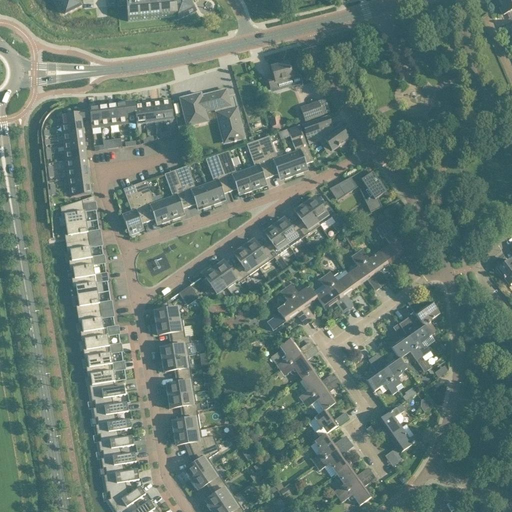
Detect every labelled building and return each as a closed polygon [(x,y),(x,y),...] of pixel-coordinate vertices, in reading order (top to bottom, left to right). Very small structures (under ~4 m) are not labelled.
[(57,0),(65,14),(82,6),(78,0),(57,0)] [(126,5),(128,22),(176,17),(178,20),(195,11),(189,0),(118,0),(119,6),(126,5)] [(511,0),(501,0),(505,7),(501,9),(504,15),(511,11),(511,0)] [(267,78),(270,88),(271,90),(277,89),(276,83),(283,81),(291,79),(293,87),(302,84),(302,85),(303,85),(300,75),(299,76),(298,76),(295,67),(290,69),(288,63),(271,68),(273,76),(267,78)] [(180,100),(187,126),(187,128),(208,123),(205,113),(230,107),(226,90),(201,97),(201,94),(180,100)] [(170,100),(161,102),(164,122),(173,121),(170,100)] [(152,103),(155,123),(164,122),(161,102),(152,103)] [(300,109),(305,122),(323,116),(318,102),(300,109)] [(134,103),(125,104),(128,124),(136,123),(137,123),(134,105),(135,105),(134,103)] [(152,103),(143,104),(146,124),(155,123),(152,103)] [(116,105),(119,126),(128,124),(125,104),(116,105)] [(137,123),(136,123),(136,126),(146,124),(143,104),(135,105),(134,105),(137,123)] [(116,105),(107,106),(110,127),(119,126),(116,105)] [(110,127),(107,106),(98,107),(101,128),(110,127)] [(88,119),(90,118),(92,129),(101,128),(98,107),(89,109),(89,111),(87,112),(88,118),(88,119)] [(216,114),(218,123),(224,145),(234,142),(234,143),(236,142),(245,140),(237,108),(216,114)] [(461,123),(462,111),(462,110),(455,110),(454,123),(461,123)] [(67,125),(82,123),(81,120),(86,119),(88,119),(88,118),(87,112),(85,112),(80,113),(80,114),(62,116),(62,117),(64,125),(67,125)] [(280,115),(269,117),(271,127),(272,127),(273,130),(281,129),(280,125),(281,125),(280,115)] [(334,131),(331,126),(328,117),(303,126),(308,141),(321,136),(332,152),(339,147),(340,148),(345,144),(344,143),(349,140),(340,127),(334,131)] [(67,125),(64,125),(61,126),(62,135),(83,132),(82,123),(67,125)] [(296,152),(287,156),(294,177),(303,173),(302,170),(307,169),(306,165),(313,163),(299,126),(288,130),(296,152)] [(84,141),(83,132),(62,135),(64,144),(84,141)] [(285,180),(294,177),(287,156),(277,159),(269,137),(258,141),(271,178),(278,175),(279,179),(284,177),(285,180)] [(64,144),(65,153),(85,150),(84,141),(64,144)] [(255,167),(246,171),(253,192),(262,188),(261,185),(266,184),(265,180),(271,178),(258,141),(247,145),(255,167)] [(86,159),(85,150),(65,153),(66,162),(86,159)] [(244,195),(253,192),(246,171),(236,174),(228,152),(217,156),(230,193),(237,190),(238,194),(243,192),(244,195)] [(214,183),(205,186),(212,207),(221,203),(220,200),(225,199),(224,195),(230,193),(217,156),(206,160),(214,183)] [(66,162),(67,171),(88,168),(86,159),(66,162)] [(176,171),(189,208),(196,205),(197,209),(202,207),(203,210),(212,207),(205,186),(195,189),(187,167),(176,171)] [(89,177),(88,168),(67,171),(68,180),(89,177)] [(183,210),(189,208),(176,171),(165,175),(173,198),(164,201),(171,222),(180,218),(179,215),(184,213),(183,210)] [(386,193),(372,173),(369,176),(365,178),(362,172),(359,174),(337,186),(345,197),(353,191),(358,188),(363,184),(372,197),(367,200),(368,201),(365,203),(369,210),(370,214),(382,208),(378,199),(386,193)] [(68,180),(69,188),(90,186),(89,177),(68,180)] [(146,182),(134,186),(148,223),(154,220),(156,224),(161,222),(162,225),(171,222),(164,201),(154,204),(146,182)] [(91,195),(90,186),(69,188),(71,198),(91,195)] [(134,186),(123,190),(132,212),(122,216),(130,237),(139,233),(138,230),(143,228),(142,225),(148,223),(134,186)] [(66,226),(86,223),(84,212),(83,206),(95,204),(94,197),(60,208),(62,217),(64,217),(66,226)] [(315,198),(312,201),(311,199),(305,204),(306,205),(305,206),(320,227),(335,216),(328,205),(322,208),(315,198)] [(297,226),(305,237),(320,227),(305,206),(304,206),(303,205),(297,209),(298,210),(295,213),(302,223),(297,226)] [(391,245),(380,253),(387,264),(398,256),(402,262),(407,258),(391,235),(397,231),(398,233),(399,232),(389,219),(376,229),(383,239),(385,237),(391,245)] [(292,230),(290,228),(285,220),(281,222),(281,221),(274,225),(275,226),(275,227),(289,248),(305,237),(297,226),(292,230)] [(66,244),(89,241),(86,223),(66,226),(67,236),(65,236),(66,244)] [(274,259),(289,248),(275,227),(274,228),(273,226),(267,231),(268,232),(265,234),(272,244),(266,248),(274,259)] [(92,258),(89,241),(66,244),(68,253),(70,252),(72,261),(69,262),(92,258)] [(259,269),(274,259),(266,248),(261,251),(254,241),(251,243),(250,242),(244,247),(245,248),(244,248),(259,269)] [(244,280),(259,269),(244,248),(243,249),(242,248),(236,252),(237,253),(234,255),(241,266),(236,269),(244,280)] [(377,271),(387,264),(380,253),(370,261),(362,250),(356,254),(376,281),(381,277),(377,271)] [(358,268),(348,276),(356,286),(366,279),(370,285),(376,281),(356,254),(351,258),(358,268)] [(170,267),(165,256),(148,264),(154,275),(170,267)] [(95,276),(92,258),(69,262),(70,271),(73,270),(75,279),(72,280),(95,276)] [(511,261),(500,269),(506,277),(504,278),(506,280),(511,286),(511,284),(511,261)] [(238,284),(244,280),(236,269),(231,273),(224,263),(221,265),(220,264),(214,268),(215,269),(214,270),(227,289),(237,283),(238,284)] [(227,289),(214,270),(213,270),(212,269),(206,273),(207,275),(204,277),(205,278),(201,280),(208,289),(211,287),(216,295),(226,288),(227,289)] [(330,272),(325,276),(343,304),(349,300),(345,294),(356,286),(348,276),(344,271),(334,278),(330,272)] [(98,294),(95,276),(72,280),(73,288),(76,288),(77,297),(98,294)] [(313,293),(316,298),(317,299),(316,299),(318,302),(324,309),(334,302),(336,303),(338,307),(343,304),(325,276),(319,280),(323,286),(313,293)] [(291,285),(286,289),(305,316),(310,323),(315,319),(306,306),(316,299),(317,299),(316,298),(313,293),(309,288),(299,295),(295,291),(291,285)] [(190,287),(184,291),(193,303),(199,299),(190,287)] [(278,315),(266,323),(273,332),(286,323),(286,324),(287,324),(287,323),(285,321),(295,314),(297,316),(299,319),(304,316),(305,316),(286,289),(280,293),(287,303),(276,311),(278,315)] [(184,291),(178,295),(187,307),(193,303),(184,291)] [(98,294),(77,297),(79,307),(76,307),(78,316),(100,312),(98,294)] [(169,310),(167,303),(167,302),(161,307),(161,311),(155,312),(155,316),(154,316),(155,323),(157,323),(157,324),(182,320),(178,320),(176,309),(169,310)] [(412,310),(416,316),(421,324),(422,325),(423,327),(431,337),(437,333),(429,323),(440,315),(432,304),(432,305),(421,312),(420,310),(417,306),(412,310)] [(209,305),(207,311),(214,314),(216,308),(209,305)] [(103,330),(103,329),(100,312),(78,316),(79,324),(82,324),(83,332),(80,333),(81,333),(103,330)] [(398,325),(403,332),(404,332),(408,338),(415,348),(422,357),(423,359),(424,361),(432,356),(430,353),(430,352),(427,348),(425,350),(421,344),(431,337),(423,327),(417,331),(413,334),(411,331),(415,329),(408,318),(398,325)] [(171,334),(172,341),(190,338),(190,337),(185,338),(182,320),(157,324),(157,325),(155,325),(157,333),(158,333),(159,336),(171,334)] [(104,337),(103,330),(81,333),(82,342),(85,341),(86,350),(83,351),(109,347),(107,336),(104,337)] [(392,349),(397,357),(397,358),(399,359),(409,352),(409,353),(416,362),(417,363),(423,372),(426,370),(428,372),(430,370),(429,368),(424,361),(423,359),(422,357),(415,348),(408,338),(404,332),(403,332),(398,336),(401,339),(402,342),(392,349)] [(163,361),(188,357),(186,345),(191,345),(190,338),(172,341),(173,347),(161,349),(161,353),(160,353),(161,360),(163,360),(163,361)] [(290,341),(279,348),(281,351),(271,358),(281,372),(307,353),(303,347),(298,351),(290,341)] [(110,354),(109,354),(107,355),(106,348),(109,347),(83,351),(85,360),(88,359),(89,368),(86,368),(86,369),(112,365),(110,354)] [(299,375),(302,380),(313,373),(312,372),(305,362),(311,358),(307,353),(281,372),(285,377),(290,373),(291,375),(296,377),(299,375)] [(178,377),(191,375),(188,357),(163,361),(163,362),(161,362),(163,370),(164,369),(165,373),(177,371),(178,377)] [(384,361),(379,365),(398,392),(403,388),(396,377),(406,370),(399,359),(388,367),(384,361)] [(112,365),(86,369),(88,377),(90,377),(92,386),(115,382),(113,372),(110,372),(109,366),(112,365)] [(367,381),(367,382),(374,393),(385,385),(393,396),(398,392),(379,365),(374,369),(376,372),(378,374),(367,381)] [(309,391),(299,398),(303,404),(313,396),(324,389),(330,385),(326,379),(320,383),(313,373),(302,380),(310,390),(309,391)] [(169,398),(194,394),(191,375),(178,377),(179,384),(167,385),(167,389),(166,389),(167,397),(169,397),(169,398)] [(115,382),(92,386),(89,387),(92,402),(94,402),(96,409),(93,409),(127,404),(126,404),(113,406),(112,398),(125,396),(124,387),(115,388),(114,383),(115,383),(115,382)] [(313,396),(303,404),(307,409),(311,406),(318,416),(324,412),(325,412),(328,410),(335,405),(328,394),(334,390),(330,385),(324,389),(313,396)] [(230,388),(223,393),(230,403),(238,397),(230,388)] [(197,412),(194,394),(169,398),(169,399),(167,399),(169,406),(170,406),(171,410),(183,408),(184,414),(197,412)] [(426,398),(420,402),(426,411),(432,406),(426,398)] [(98,426),(116,423),(115,415),(128,413),(127,404),(93,409),(94,419),(97,419),(98,426)] [(383,427),(390,437),(391,437),(401,430),(401,429),(398,426),(402,423),(403,418),(400,414),(404,412),(400,406),(373,425),(377,431),(383,427)] [(185,420),(182,421),(173,422),(173,426),(172,426),(173,434),(175,433),(175,434),(200,430),(197,412),(184,414),(185,420)] [(314,419),(308,423),(316,434),(310,437),(312,440),(315,443),(325,436),(328,434),(338,426),(342,424),(341,424),(338,418),(332,422),(325,412),(324,412),(318,416),(314,419)] [(129,421),(116,423),(98,426),(96,426),(97,436),(100,435),(101,442),(98,443),(132,438),(132,437),(119,439),(117,432),(131,430),(129,421)] [(401,430),(391,437),(398,448),(392,452),(396,457),(392,459),(396,465),(403,460),(400,455),(423,438),(419,432),(414,436),(406,426),(401,429),(401,430)] [(201,438),(200,430),(175,434),(175,435),(173,436),(175,443),(176,443),(177,446),(189,444),(193,454),(216,444),(213,437),(201,438)] [(311,461),(315,466),(342,447),(338,442),(333,446),(325,436),(315,443),(322,453),(311,461)] [(253,437),(247,441),(251,448),(258,444),(253,437)] [(133,446),(132,438),(98,443),(100,453),(103,452),(104,459),(101,460),(135,454),(121,456),(120,448),(133,446)] [(196,463),(192,465),(184,471),(187,474),(185,475),(190,481),(191,480),(191,481),(213,466),(208,460),(219,452),(216,444),(193,454),(196,463)] [(337,475),(348,467),(340,457),(346,453),(342,447),(315,466),(319,472),(330,464),(337,475)] [(136,463),(135,454),(101,460),(103,469),(105,469),(106,476),(104,476),(104,477),(137,471),(124,473),(123,465),(136,463)] [(251,454),(246,458),(249,464),(255,460),(251,454)] [(266,454),(261,458),(265,463),(270,460),(266,454)] [(258,465),(254,468),(257,472),(261,478),(265,475),(258,465)] [(223,482),(213,466),(191,481),(192,482),(191,483),(195,489),(196,488),(198,491),(208,484),(212,489),(223,482)] [(336,499),(365,479),(361,474),(355,478),(348,467),(337,475),(344,485),(334,492),(337,498),(336,499)] [(139,481),(137,471),(104,477),(106,493),(109,493),(110,500),(108,501),(127,493),(126,483),(139,481)] [(360,507),(370,499),(363,489),(369,484),(365,479),(336,499),(337,499),(338,498),(342,504),(348,499),(349,501),(354,502),(356,501),(360,507)] [(212,511),(234,497),(223,482),(212,489),(216,495),(205,502),(208,505),(206,506),(210,511),(212,511)] [(279,482),(274,485),(279,492),(283,488),(279,482)] [(273,485),(268,488),(272,494),(277,491),(273,485)] [(129,495),(127,493),(108,501),(115,511),(135,511),(150,502),(138,510),(134,503),(145,496),(145,495),(140,488),(129,495)] [(287,488),(281,493),(285,498),(291,494),(287,488)] [(243,511),(234,497),(212,511),(243,511)] [(151,511),(155,510),(154,509),(150,502),(135,511),(151,511)]
